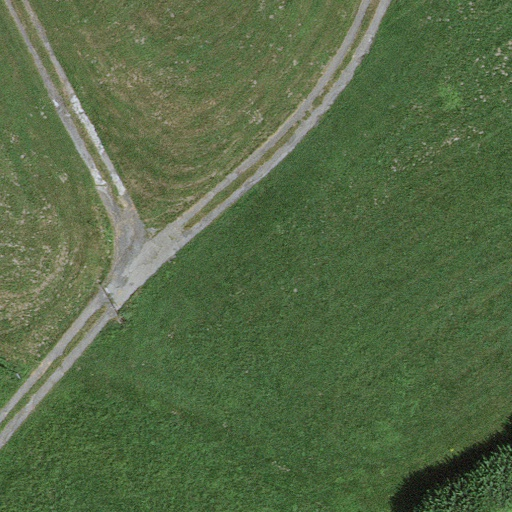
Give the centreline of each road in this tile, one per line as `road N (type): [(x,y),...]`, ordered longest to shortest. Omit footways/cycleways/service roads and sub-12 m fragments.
road 1 (track): [(377,0),(342,76),(279,145),(146,263),(0,426)]
road 2 (track): [(146,263),(13,0)]
